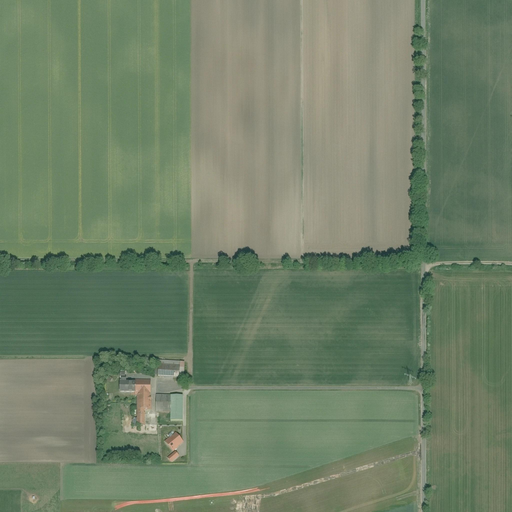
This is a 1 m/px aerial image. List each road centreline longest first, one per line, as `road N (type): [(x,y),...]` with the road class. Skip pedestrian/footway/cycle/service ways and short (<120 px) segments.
road 1 (track): [(511,264),(0,265)]
road 2 (unclassified): [(419,0),(418,389)]
road 3 (unclassified): [(418,389),(185,387),(187,264)]
road 4 (unclassified): [(418,389),(421,511)]
